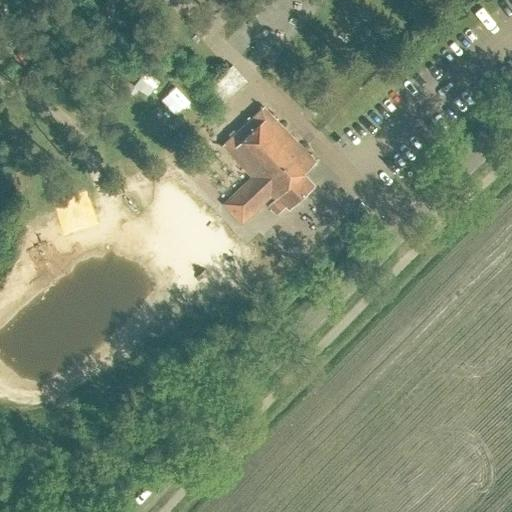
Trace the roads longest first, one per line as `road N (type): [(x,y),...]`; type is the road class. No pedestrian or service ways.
road 1 (tertiary): [(131,511),(511,125)]
road 2 (unknown): [(111,150),(61,92),(0,79)]
